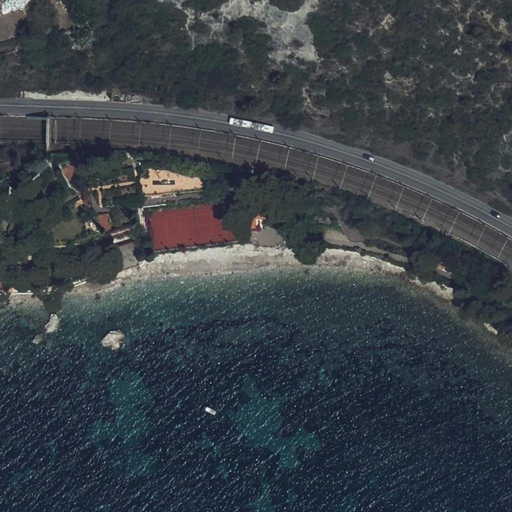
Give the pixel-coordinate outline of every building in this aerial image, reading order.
[(112,91),(111,93),(111,102),(140,104),(141,92),(112,91)] [(76,191),(85,169),(69,173),(66,181),(76,191)] [(225,190),(225,183),(142,182),(143,196),(225,190)] [(241,214),(241,228),(257,229),(258,219),(268,219),(269,208),(266,208),(263,206),(260,205),(257,206),(254,208),(248,207),(247,214),(241,214)] [(110,226),(108,210),(101,211),(102,226),(110,226)] [(117,273),(139,265),(138,258),(136,248),(134,241),(115,245),(120,267),(115,268),(117,273)] [(439,259),(440,259),(441,257),(429,252),(427,257),(438,262),(439,259)] [(423,257),(413,253),(410,261),(420,265),(423,257)] [(461,269),(440,259),(439,259),(438,262),(437,266),(457,276),(461,269)]
